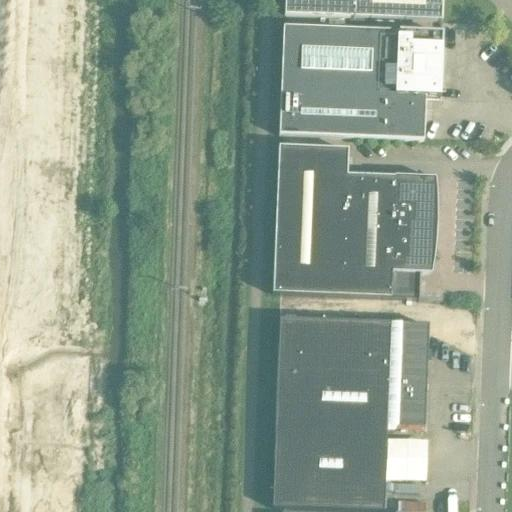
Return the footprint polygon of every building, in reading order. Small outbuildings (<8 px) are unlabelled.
[(283,0),(283,19),(354,21),(440,24),(440,25),(441,25),(442,0),(283,0)] [(0,4),(0,22),(18,23),(19,5),(0,4)] [(0,22),(0,44),(18,45),(18,23),(0,22)] [(439,99),(440,89),(441,35),(283,31),(278,139),(423,143),(425,99),(439,99)] [(0,55),(0,78),(18,79),(19,56),(0,55)] [(0,78),(0,99),(17,101),(18,79),(0,78)] [(0,121),(11,122),(12,102),(17,102),(17,101),(0,99),(0,121)] [(0,121),(0,143),(10,144),(10,142),(14,142),(14,131),(11,131),(11,122),(0,121)] [(0,143),(0,164),(14,165),(14,164),(10,164),(10,144),(0,143)] [(278,151),(275,224),(435,231),(436,207),(434,183),(346,180),(347,154),(278,151)] [(14,165),(0,164),(0,186),(14,187),(14,165)] [(0,186),(0,208),(13,209),(14,187),(0,186)] [(0,220),(0,241),(10,242),(11,221),(0,220)] [(272,297),(280,298),(419,304),(420,277),(430,277),(434,254),(435,231),(275,224),(272,297)] [(0,241),(0,259),(9,260),(10,242),(0,241)] [(0,259),(0,274),(9,275),(9,260),(0,259)] [(0,274),(0,290),(8,291),(9,275),(0,274)] [(0,290),(0,308),(7,308),(8,291),(0,290)] [(0,308),(0,323),(12,324),(12,309),(7,308),(0,308)] [(272,511),(284,511),(298,511),(383,511),(386,431),(424,432),(428,329),(370,327),(354,318),(350,326),(279,323),(272,511)] [(0,323),(0,341),(11,342),(12,324),(0,323)] [(0,341),(0,359),(10,360),(11,342),(0,341)] [(0,359),(0,381),(10,382),(10,360),(0,359)]
